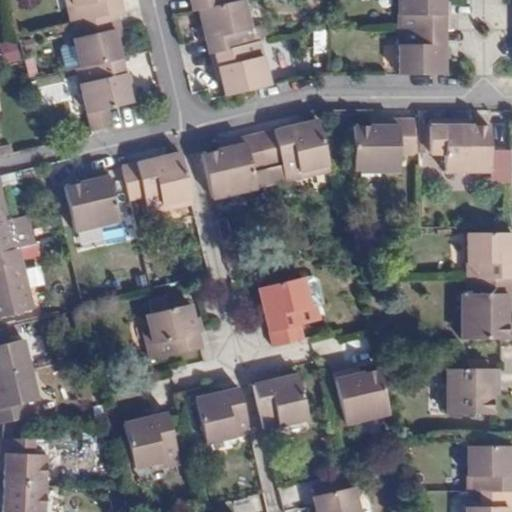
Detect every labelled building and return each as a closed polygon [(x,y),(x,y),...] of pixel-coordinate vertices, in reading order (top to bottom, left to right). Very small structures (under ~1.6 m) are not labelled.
[(74,7),(71,0),(64,0),(66,9),(74,7)] [(77,22),(86,20),(114,13),(122,12),(118,0),(71,0),(74,7),(77,22)] [(189,0),(192,11),(197,10),(198,10),(237,1),(236,0),(189,0)] [(197,10),(207,55),(215,53),(253,43),(243,0),(239,0),(237,1),(198,10),(197,10)] [(397,0),(397,31),(444,30),(444,3),(443,0),(397,0)] [(72,40),(80,68),(120,59),(116,44),(113,32),(119,31),(114,13),(86,20),(89,36),(72,40)] [(74,33),(72,40),(89,36),(86,20),(77,22),(71,24),(74,33)] [(444,30),(397,31),(397,75),(443,75),(444,58),(444,30)] [(113,32),(116,44),(122,42),(119,31),(113,32)] [(221,79),(225,96),(268,86),(258,42),(253,43),(215,53),(221,79)] [(215,53),(207,55),(213,81),(221,79),(215,53)] [(80,68),(76,69),(86,113),(106,109),(130,103),(120,59),(80,68)] [(106,109),(86,113),(87,116),(90,131),(110,126),(106,109)] [(90,131),(87,116),(79,118),(83,136),(91,134),(90,131)] [(383,129),(372,128),(352,128),(352,173),(397,173),(397,155),(411,155),(412,120),(383,120),(383,129)] [(383,120),(371,120),(372,128),(383,129),(383,120)] [(455,120),(429,120),(430,154),(445,155),(445,171),(489,172),(489,126),(470,126),(459,126),(458,120),(455,120)] [(280,164),(285,183),(327,173),(315,121),(258,134),(266,167),(280,164)] [(45,137),(47,145),(69,139),(68,132),(45,137)] [(201,155),(211,200),(255,189),(251,171),(266,167),(258,134),(228,141),(230,149),(220,151),(201,155)] [(28,151),(43,147),(43,146),(42,139),(27,143),(28,151)] [(218,144),(220,151),(230,149),(228,141),(218,144)] [(0,157),(28,151),(27,143),(0,149),(0,157)] [(121,167),(129,201),(139,199),(146,197),(151,216),(165,212),(163,206),(191,198),(180,153),(121,167)] [(266,167),(270,186),(285,183),(280,164),(266,167)] [(255,189),(270,186),(266,167),(251,171),(255,189)] [(122,194),(116,168),(106,170),(112,197),(122,194)] [(112,197),(106,170),(90,175),(92,182),(80,185),(64,189),(74,233),(117,222),(112,197)] [(90,175),(85,175),(79,178),(80,185),(92,182),(90,175)] [(0,252),(13,249),(6,220),(0,191),(0,252)] [(146,197),(139,199),(144,218),(151,216),(146,197)] [(165,212),(192,205),(191,198),(163,206),(165,212)] [(25,216),(6,220),(13,249),(29,246),(32,245),(25,216)] [(511,233),(465,233),(465,278),(479,278),(511,278),(511,233)] [(13,249),(0,252),(0,315),(30,308),(22,266),(32,264),(29,246),(13,249)] [(307,308),(315,306),(307,276),(300,278),(307,308)] [(318,321),(315,306),(307,308),(300,278),(259,288),(269,334),(318,321)] [(479,295),(460,294),(459,339),(506,339),(506,319),(506,310),(511,310),(511,278),(479,278),(479,295)] [(465,278),(459,278),(460,294),(479,295),(479,278),(465,278)] [(154,344),(149,346),(153,363),(200,352),(196,334),(193,321),(189,306),(186,307),(169,311),(167,305),(166,300),(149,304),(152,315),(147,317),(151,332),(154,344)] [(185,301),(167,305),(169,311),(186,307),(185,301)] [(5,322),(6,328),(59,315),(58,309),(5,322)] [(193,321),(196,334),(204,333),(201,319),(193,321)] [(6,328),(0,329),(0,376),(31,369),(24,340),(9,341),(6,328)] [(145,333),(149,346),(154,344),(151,332),(145,333)] [(349,377),(358,375),(357,368),(347,370),(349,377)] [(38,400),(31,369),(0,376),(0,424),(28,417),(25,403),(38,400)] [(376,371),(358,375),(349,377),(347,370),(331,374),(344,425),(386,415),(376,371)] [(491,415),(492,395),(492,385),(498,385),(498,370),(446,370),(446,414),(491,415)] [(260,417),(263,430),(307,419),(296,375),(282,378),(253,385),(260,417)] [(237,386),(191,397),(203,445),(216,441),(236,436),(249,433),(237,386)] [(135,469),(151,465),(161,462),(163,468),(178,464),(167,416),(124,426),(135,469)] [(236,436),(216,441),(219,453),(239,448),(236,436)] [(33,440),(0,438),(0,453),(3,454),(2,470),(2,484),(45,486),(47,455),(33,454),(33,440)] [(511,447),(467,447),(467,492),(479,492),(511,491),(511,447)] [(161,462),(151,465),(152,471),(163,468),(161,462)] [(349,480),(332,484),(334,491),(351,488),(349,480)] [(44,511),(45,486),(2,484),(1,499),(7,499),(7,505),(1,505),(0,511),(44,511)] [(356,511),(351,488),(334,491),(332,484),(311,489),(315,511),(356,511)] [(511,509),(511,491),(479,492),(479,508),(465,508),(465,511),(504,511),(505,508),(511,509)]
